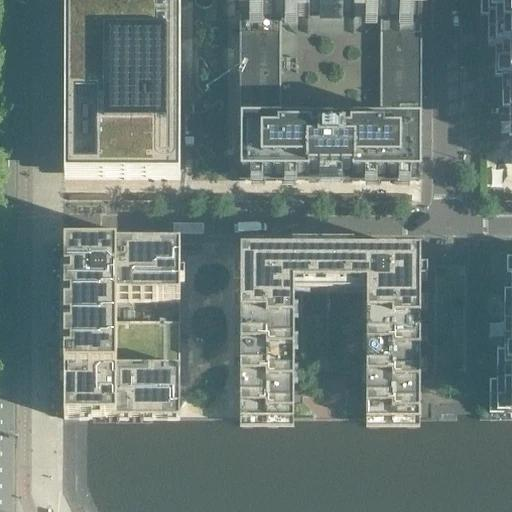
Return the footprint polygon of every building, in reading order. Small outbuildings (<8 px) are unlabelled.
[(183,0),(75,0),(75,180),(183,180),(183,0)] [(421,129),(421,114),(421,112),(421,97),(421,96),(421,81),(421,80),(421,65),(421,64),(421,49),(421,48),(421,33),(421,31),(420,31),(420,23),(421,23),(421,21),(420,21),(420,19),(421,19),(421,17),(420,17),(420,4),(421,4),(421,2),(420,2),(420,0),(240,0),(240,2),(240,3),(240,17),(239,17),(240,18),(240,21),(239,22),(240,22),(240,31),(239,31),(239,32),(240,32),(240,47),(239,47),(239,48),(240,48),(240,63),(239,63),(239,65),(240,65),(240,79),(239,79),(239,81),(240,81),(240,96),(239,96),(239,97),(240,97),(240,112),(239,112),(239,113),(240,113),(240,128),(239,128),(239,129),(240,129),(240,132),(239,132),(239,133),(240,133),(240,146),(239,146),(239,148),(240,148),(240,161),(239,161),(239,162),(240,162),(240,175),(239,175),(239,176),(240,176),(240,179),(239,179),(239,180),(240,180),(240,181),(241,181),(241,182),(242,182),(242,181),(249,181),(249,182),(251,182),(251,181),(265,181),(265,182),(266,182),(266,181),(280,181),(280,182),(281,182),(281,181),(295,181),(295,182),(296,182),(306,181),(306,182),(308,182),(308,181),(318,181),(318,182),(320,182),(330,182),(340,182),(342,182),(342,181),(352,181),(352,182),(353,182),(364,182),(365,182),(379,182),(380,182),(394,182),(394,183),(395,183),(395,182),(409,182),(409,183),(411,183),(411,182),(417,182),(417,183),(419,183),(419,182),(420,182),(420,180),(421,180),(421,179),(420,179),(420,177),(421,177),(421,175),(420,175),(420,162),(421,162),(421,161),(420,161),(420,148),(421,148),(421,147),(420,147),(420,134),(421,134),(421,132),(420,132),(420,130),(421,130),(421,129)] [(495,48),(495,74),(495,78),(502,78),(502,79),(503,79),(503,94),(503,104),(502,104),(502,105),(502,109),(509,109),(509,121),(511,121),(511,123),(509,124),(509,139),(511,139),(511,0),(480,0),(480,18),(488,18),(488,48),(495,48)] [(180,305),(180,254),(180,253),(179,253),(114,253),(113,253),(104,253),(103,253),(88,253),(64,253),(64,257),(65,257),(65,277),(64,277),(64,281),(65,281),(65,285),(66,285),(66,295),(65,295),(65,301),(64,301),(64,305),(65,305),(65,325),(64,325),(64,329),(65,329),(65,334),(66,334),(66,344),(65,344),(65,349),(64,349),(64,353),(65,353),(65,373),(64,373),(64,377),(65,377),(65,397),(64,397),(64,401),(65,401),(65,417),(64,417),(64,421),(92,421),(152,421),(180,421),(180,420),(180,417),(179,417),(179,397),(180,397),(180,393),(180,373),(180,369),(180,353),(180,349),(180,329),(180,325),(180,305)] [(284,373),(285,286),(301,287),(302,287),(326,287),(327,287),(375,287),(375,374),(366,374),(366,386),(366,397),(366,419),(366,420),(366,422),(420,422),(420,407),(420,404),(419,404),(419,398),(419,392),(420,392),(420,389),(419,389),(419,379),(419,377),(420,377),(420,374),(419,374),(419,349),(419,347),(420,347),(420,344),(419,344),(420,319),(420,317),(420,314),(420,297),(420,289),(420,287),(420,284),(419,284),(419,277),(420,272),(420,267),(420,255),(420,254),(419,254),(410,254),(390,254),(389,254),(345,254),(344,254),(334,254),(326,254),(302,254),(296,254),(291,253),(290,253),(284,253),(283,253),(275,253),(274,253),(272,253),(259,253),(256,253),(240,253),(240,254),(240,256),(240,284),(240,286),(240,299),(240,314),(240,316),(240,344),(240,420),(240,421),(294,421),(294,420),(294,418),(294,392),(294,382),(293,373),(284,373)] [(511,259),(511,260),(506,260),(506,275),(511,275),(511,290),(504,290),(504,293),(504,321),(504,323),(504,351),(497,351),(497,357),(497,359),(497,381),(489,381),(489,415),(496,415),(496,414),(503,414),(503,415),(507,415),(507,414),(511,414),(511,259)]
